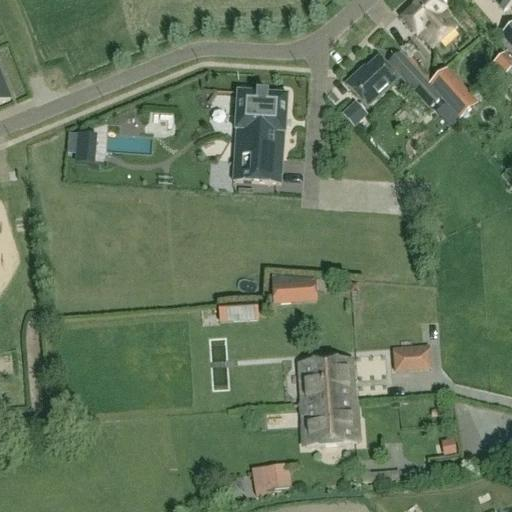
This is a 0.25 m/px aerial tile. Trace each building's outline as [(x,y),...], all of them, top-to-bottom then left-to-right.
[(419,36),(432,51),(455,31),(441,15),(445,13),(433,0),(424,0),(401,21),(416,38),(419,36)] [(511,0),(489,0),(502,14),(511,5),(511,0)] [(511,26),(500,38),(511,51),(511,26)] [(428,113),(440,102),(435,96),(399,55),(386,66),(428,113)] [(511,70),(511,64),(503,55),(492,65),(504,78),(511,70)] [(345,88),(366,112),(398,83),(378,61),(360,78),(358,76),(345,88)] [(447,72),(441,78),(429,88),(435,95),(435,96),(440,102),(445,108),(446,108),(459,122),(477,106),(447,72)] [(0,106),(9,102),(0,79),(0,106)] [(287,98),(237,95),(235,133),(236,134),(233,185),(280,188),(283,136),(284,136),(287,98)] [(100,159),(100,131),(90,131),(89,159),(100,159)] [(294,288),(272,289),(273,308),(295,307),(294,288)] [(231,311),(218,312),(219,321),(219,326),(233,325),(232,310),(231,311)] [(392,351),(392,355),(391,355),(393,377),(431,374),(429,348),(392,351)] [(302,408),(354,404),(351,364),(299,367),(302,408)] [(357,447),(354,404),(302,408),(305,451),(357,447)] [(449,450),(462,447),(459,434),(446,437),(449,450)] [(290,490),(287,467),(260,471),(264,495),(290,490)]
